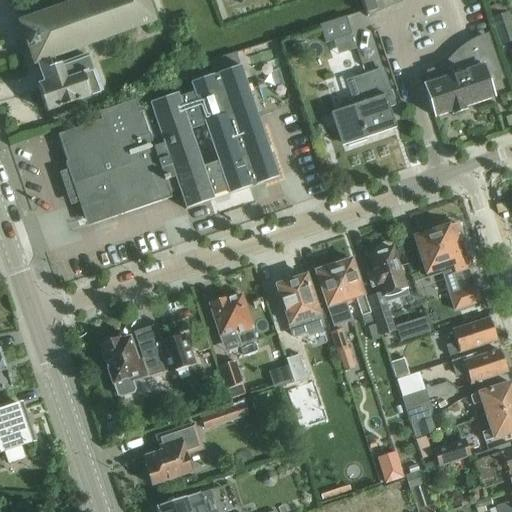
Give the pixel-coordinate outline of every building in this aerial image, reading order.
[(118,36),(154,23),(146,0),(79,0),(18,22),(24,38),(22,39),(26,50),(27,49),(33,66),(37,64),(39,72),(61,64),(59,56),(101,41),(105,51),(121,46),(118,36)] [(361,0),(365,11),(367,17),(368,17),(368,15),(375,12),(399,2),(398,0),(361,0)] [(500,46),(511,42),(511,22),(508,13),(491,19),(500,46)] [(346,17),(319,26),(325,43),(351,34),(346,17)] [(435,71),(430,73),(432,80),(424,83),(435,117),(451,112),(452,115),(454,114),(455,117),(465,113),(464,111),(466,110),(465,108),(494,98),(489,82),(501,78),(487,37),(479,40),(473,43),(467,46),(462,51),(449,62),(448,61),(447,61),(448,63),(444,66),(439,69),(435,71)] [(235,52),(209,62),(172,73),(175,83),(212,71),(239,62),(235,52)] [(87,55),(61,64),(39,72),(43,83),(37,85),(46,112),(100,93),(99,92),(101,88),(96,74),(92,71),(90,66),(87,55)] [(150,109),(141,113),(136,100),(98,113),(101,121),(58,135),(67,162),(65,163),(73,186),(80,183),(93,224),(171,197),(170,194),(178,191),(185,210),(214,200),(212,197),(227,192),(228,195),(278,178),(240,66),(190,84),(193,93),(179,98),(177,95),(149,104),(150,109)] [(393,129),(386,108),(395,104),(387,82),(382,84),(377,69),(353,77),(360,97),(353,100),(334,106),(348,146),(367,140),(366,138),(393,129)] [(457,223),(414,237),(427,278),(442,273),(454,311),(481,302),(476,287),(474,287),(468,269),(471,267),(457,223)] [(373,271),(371,272),(366,273),(371,289),(379,287),(381,292),(367,297),(376,325),(368,327),(373,341),(381,339),(380,336),(396,332),(386,303),(396,300),(393,289),(405,285),(392,248),(368,256),(373,271)] [(333,265),(345,301),(356,297),(362,316),(361,316),(364,325),(372,322),(351,259),(333,265)] [(318,270),(315,271),(334,325),(351,319),(345,301),(333,265),(330,266),(327,265),(320,267),(318,270)] [(292,280),(276,286),(293,336),(306,332),(307,331),(308,335),(322,330),(321,327),(322,326),(318,314),(305,276),(303,277),(300,274),(292,276),(292,280)] [(240,346),(255,341),(251,329),(252,328),(241,295),(227,299),(226,298),(208,304),(219,336),(235,331),(240,346)] [(424,318),(410,323),(416,338),(429,333),(424,318)] [(496,340),(489,318),(452,330),(456,343),(446,346),(449,355),(496,340)] [(143,357),(137,360),(129,337),(120,340),(119,337),(117,338),(113,335),(104,338),(102,344),(99,345),(112,383),(113,383),(117,392),(121,395),(133,391),(134,388),(132,380),(167,367),(168,370),(174,368),(177,370),(187,366),(188,363),(194,360),(184,333),(159,342),(153,325),(134,332),(143,357)] [(349,349),(343,329),(330,334),(336,353),(339,352),(340,356),(348,353),(347,350),(349,349)] [(451,360),(455,373),(456,377),(467,374),(470,384),(507,372),(500,349),(477,357),(475,353),(451,360)] [(0,390),(12,387),(11,385),(14,379),(12,373),(6,370),(0,351),(0,390)] [(288,358),(285,359),(294,383),(283,387),(284,389),(286,388),(289,397),(309,390),(305,380),(310,379),(306,369),(304,370),(299,354),(297,355),(297,356),(288,359),(288,358)] [(395,380),(409,375),(404,358),(390,363),(395,380)] [(236,361),(220,366),(227,389),(243,384),(236,361)] [(486,416),(511,407),(511,386),(511,383),(470,396),(473,406),(482,403),(486,416)] [(425,390),(401,397),(410,425),(434,417),(425,390)] [(244,400),(199,416),(205,431),(249,416),(244,400)] [(20,447),(34,442),(22,405),(0,412),(0,453),(6,452),(10,463),(24,458),(20,447)] [(511,407),(486,416),(491,429),(482,432),(485,441),(511,432),(511,407)] [(115,420),(106,423),(109,432),(118,428),(115,420)] [(161,451),(144,457),(146,465),(145,466),(146,468),(143,472),(147,481),(150,482),(151,485),(190,472),(185,457),(203,451),(197,434),(194,424),(156,437),(159,446),(161,451)] [(465,439),(433,449),(438,467),(471,457),(465,439)] [(511,488),(511,461),(505,464),(501,453),(474,462),(483,489),(509,480),(511,488)] [(395,454),(377,460),(384,484),(403,478),(395,454)] [(417,465),(404,469),(407,476),(420,472),(417,465)] [(420,472),(407,476),(411,490),(426,485),(422,472),(420,472)] [(266,476),(262,480),(263,485),(267,489),(272,489),(276,485),(276,479),(272,476),(266,476)] [(206,511),(200,492),(185,497),(155,507),(156,511),(206,511)] [(490,497),(476,502),(479,508),(492,503),(490,497)] [(511,511),(511,501),(496,506),(497,511),(511,511)]
